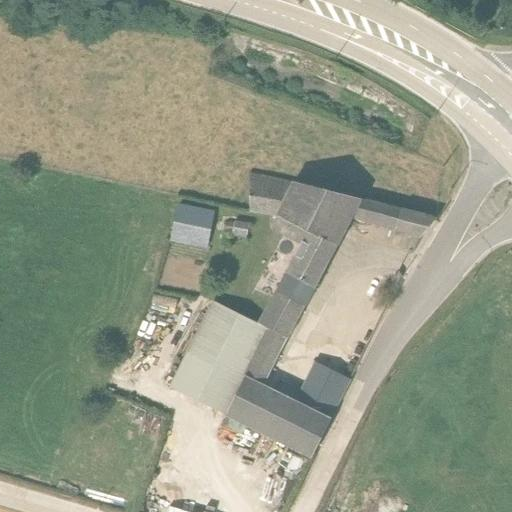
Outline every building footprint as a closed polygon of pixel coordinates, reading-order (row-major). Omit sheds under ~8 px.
[(274,216),(291,182),(248,173),(249,213),(275,218),(274,216)] [(274,216),(275,218),(306,232),(300,244),(275,291),(303,308),(304,309),(351,219),(361,200),(291,182),(274,216)] [(361,200),(351,219),(409,237),(417,239),(435,217),(401,208),(361,198),(361,200)] [(176,204),(168,241),(206,249),(214,211),(176,204)] [(306,232),(275,218),(269,230),(300,244),(306,232)] [(225,222),(223,233),(231,234),(230,236),(245,239),(248,224),(233,221),(233,223),(225,222)] [(417,239),(409,237),(403,250),(411,253),(417,239)] [(256,324),(266,329),(286,340),(303,308),(275,291),(274,291),(256,324)] [(266,329),(256,324),(212,301),(169,387),(224,415),(244,376),(243,375),(266,329)] [(243,375),(244,376),(263,385),(286,340),(266,329),(243,375)] [(295,401),(330,418),(331,419),(350,380),(314,362),(295,401)] [(263,385),(244,376),(223,417),(309,459),(330,418),(299,403),(263,385)]
